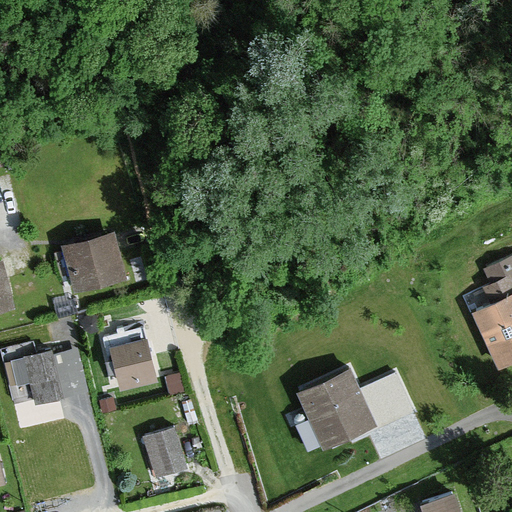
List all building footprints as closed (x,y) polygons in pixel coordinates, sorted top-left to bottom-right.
[(77,288),(123,276),(113,237),(67,250),(77,288)] [(2,267),(0,267),(0,308),(11,306),(2,267)] [(511,285),(470,304),(499,361),(511,354),(511,285)] [(142,332),(106,341),(116,379),(152,370),(142,332)] [(85,390),(75,351),(52,357),(51,353),(38,356),(34,341),(1,350),(14,399),(35,394),(38,402),(85,390)] [(298,383),(323,439),(377,416),(352,360),(298,383)] [(143,435),(155,476),(185,468),(173,426),(143,435)] [(464,511),(455,488),(423,500),(427,511),(464,511)]
